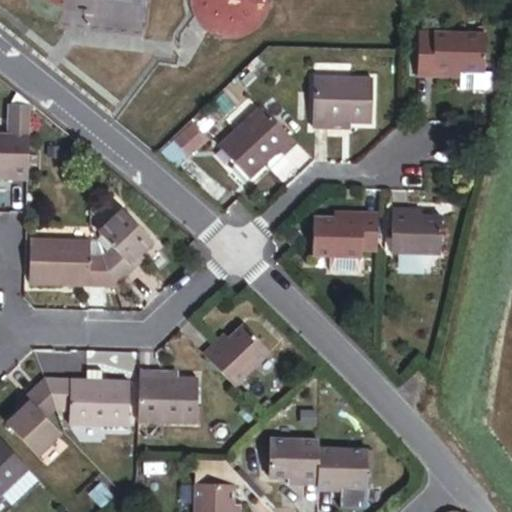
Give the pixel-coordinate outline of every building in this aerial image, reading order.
[(485,74),(486,36),(419,33),(417,78),(434,78),(435,72),(462,73),(485,74)] [(371,123),(373,81),(314,79),(312,128),(328,128),(328,122),(350,123),(371,123)] [(285,157),(296,146),(261,108),(219,147),(249,180),(264,166),(280,152),(285,157)] [(211,125),(205,119),(197,127),(202,133),(211,125)] [(203,145),(191,133),(178,146),(189,158),(203,145)] [(27,174),(29,137),(0,135),(0,173),(6,173),(27,174)] [(268,172),(285,157),(280,152),(264,166),(268,172)] [(27,182),(27,174),(6,173),(6,181),(27,182)] [(142,254),(153,243),(122,211),(94,238),(96,243),(115,287),(135,269),(131,265),(142,254)] [(441,256),(442,218),(421,217),(392,217),(391,254),(441,256)] [(377,252),(378,221),(335,219),(314,219),(313,258),(362,259),(362,251),(377,252)] [(299,239),(290,230),(281,239),(289,248),(299,239)] [(115,287),(96,243),(31,241),(29,285),(115,287)] [(135,269),(146,259),(142,254),(131,265),(135,269)] [(361,300),(363,293),(350,289),(347,295),(361,300)] [(234,387),(270,353),(244,326),(222,347),(208,360),(234,387)] [(208,360),(222,347),(217,342),(203,355),(208,360)] [(197,424),(198,380),(178,379),(156,379),(156,372),(139,371),(138,423),(197,424)] [(127,426),(128,382),(101,381),(102,374),(87,374),(87,381),(44,381),(56,410),(68,411),(68,424),(127,426)] [(60,435),(46,420),(56,410),(44,381),(24,399),(29,406),(18,415),(7,425),(35,458),(60,435)] [(18,415),(29,406),(24,399),(13,410),(18,415)] [(274,408),(268,402),(260,409),(266,416),(274,408)] [(244,422),(249,428),(258,421),(253,415),(244,422)] [(0,496),(28,470),(0,439),(0,496)] [(318,480),(320,448),(321,442),(273,440),(271,478),(289,479),(318,480)] [(365,490),(367,451),(320,448),(318,480),(318,487),(348,489),(365,490)] [(240,511),(241,507),(234,507),(235,487),(222,486),(222,461),(198,461),(196,511),(240,511)] [(318,487),(318,480),(289,479),(289,486),(318,487)] [(347,496),(348,489),(318,487),(318,495),(347,496)]
